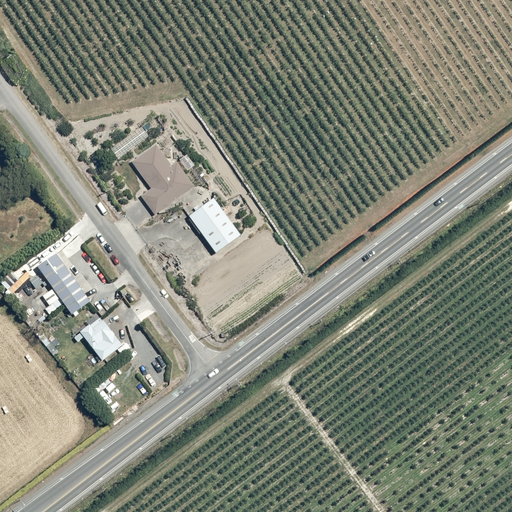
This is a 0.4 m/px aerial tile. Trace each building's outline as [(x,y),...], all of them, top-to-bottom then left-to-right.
[(162,127),(155,117),(111,149),(118,159),(162,127)] [(172,166),(156,145),(132,163),(152,190),(142,197),(155,215),(194,186),(176,163),(172,166)] [(242,237),(213,198),(189,216),(217,255),(242,237)] [(91,302),(56,254),(38,267),(73,315),(91,302)] [(123,346),(101,317),(74,337),(80,344),(85,340),(103,362),(123,346)]
